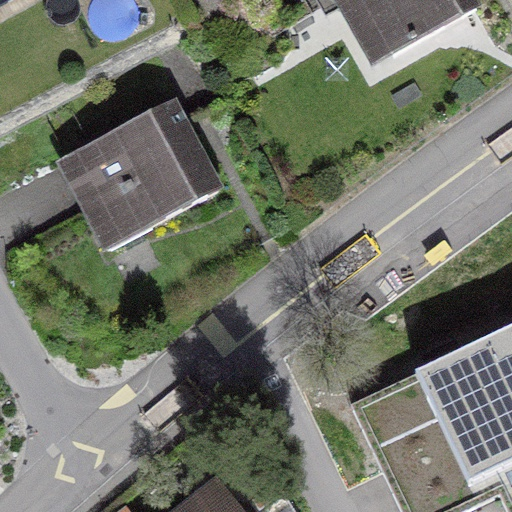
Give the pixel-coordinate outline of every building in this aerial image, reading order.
[(0,0),(0,10),(18,0),(0,0)] [(329,0),(367,67),(474,8),(469,0),(329,0)] [(169,108),(56,169),(100,251),(214,191),(169,108)] [(490,511),(505,505),(508,511),(511,511),(511,339),(351,413),(397,511),(490,511)] [(229,511),(209,485),(174,511),(229,511)]
